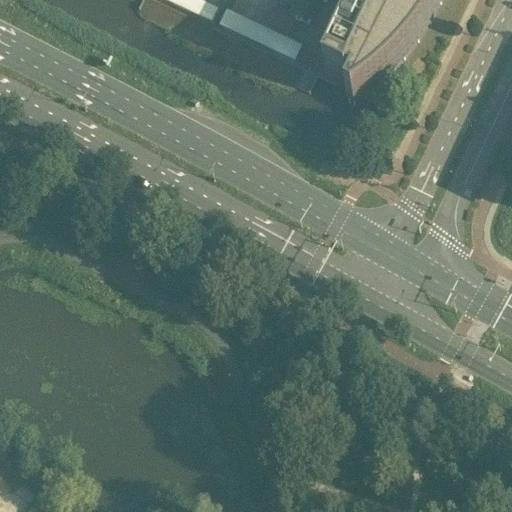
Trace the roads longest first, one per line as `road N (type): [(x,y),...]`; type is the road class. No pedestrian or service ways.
road 1 (secondary): [(394,256),(0,39)]
road 2 (secondary): [(0,103),(389,311)]
road 3 (residential): [(511,5),(394,256)]
road 4 (residential): [(430,275),(511,96)]
road 5 (secondary): [(389,311),(511,378)]
